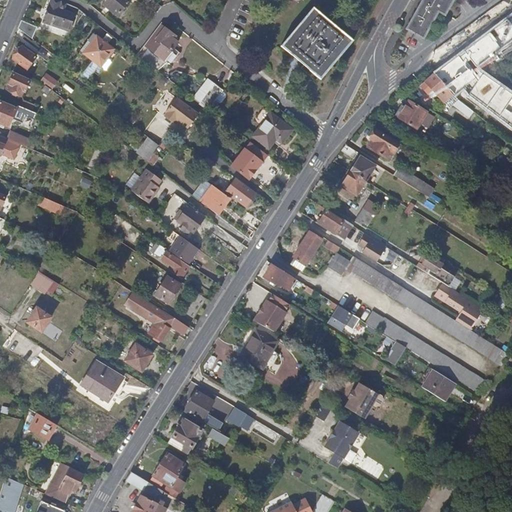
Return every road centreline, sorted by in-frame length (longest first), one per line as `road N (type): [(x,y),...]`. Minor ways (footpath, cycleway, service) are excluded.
road 1 (tertiary): [(95,511),(330,141)]
road 2 (tertiary): [(378,93),(508,0)]
road 3 (residential): [(224,56),(330,141)]
